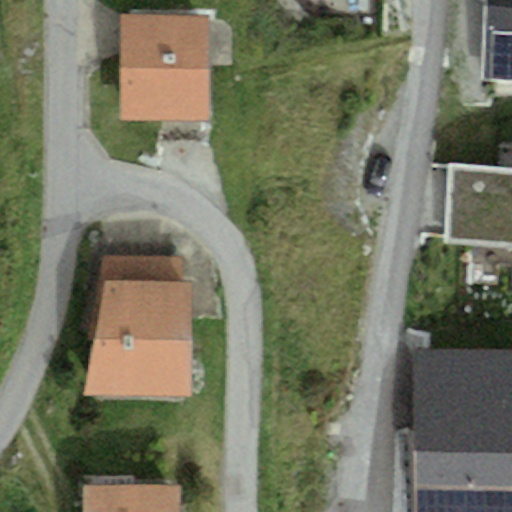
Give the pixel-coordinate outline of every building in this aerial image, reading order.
[(511,0),(462,0),(465,95),(511,93),(511,0)] [(207,27),(117,25),(119,128),(210,128),(207,27)] [(451,242),(511,242),(511,165),(452,165),(451,242)] [(192,269),(104,269),(81,385),(192,384),(192,269)] [(180,511),(181,473),(83,477),(81,511),(180,511)]
